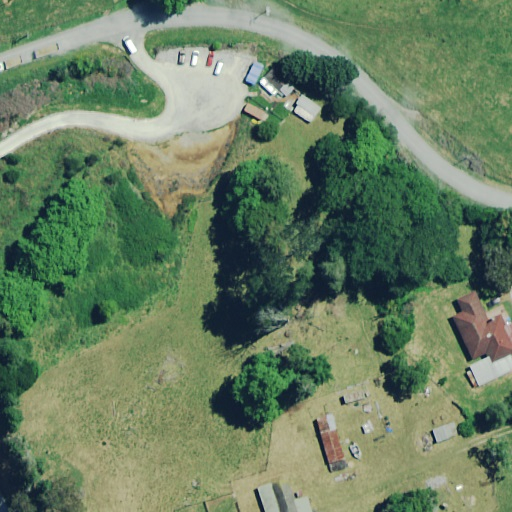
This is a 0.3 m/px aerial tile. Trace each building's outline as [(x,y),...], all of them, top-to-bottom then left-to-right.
[(287,81),(273,68),(259,83),(272,96),(287,81)] [(320,108),(302,95),(291,111),(309,123),(320,108)] [(488,321),(476,291),(457,298),(462,312),(452,316),(472,364),(462,367),(471,388),(511,371),(511,364),(509,357),(511,355),(511,325),(505,328),(500,316),(488,321)] [(362,399),(360,390),(342,396),(345,404),(362,399)] [(346,469),(331,415),(315,419),(330,473),(346,469)] [(457,435),(452,423),(431,431),(436,443),(457,435)] [(294,501),(287,479),(271,484),(268,485),(257,489),(264,511),(322,511),(317,511),(310,511),(306,497),(294,501)]
